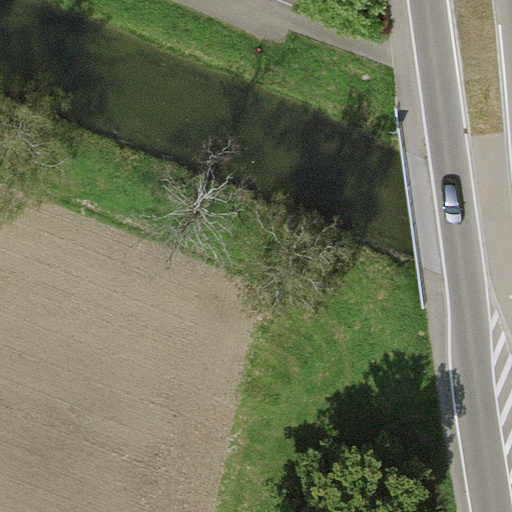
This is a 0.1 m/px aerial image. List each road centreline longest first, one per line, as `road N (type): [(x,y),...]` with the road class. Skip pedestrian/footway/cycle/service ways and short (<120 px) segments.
road 1 (secondary): [(438,61),(498,511)]
road 2 (residential): [(438,61),(387,58),(233,0)]
